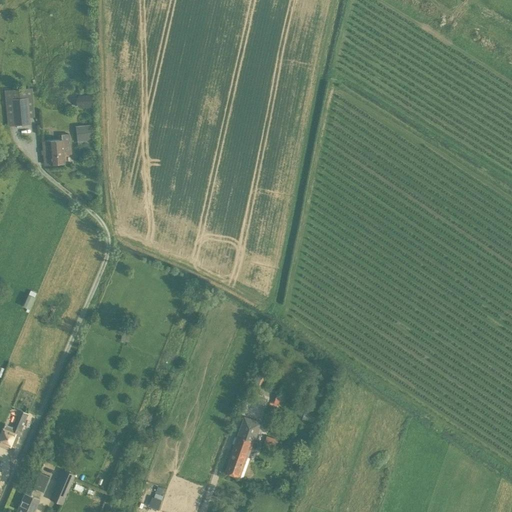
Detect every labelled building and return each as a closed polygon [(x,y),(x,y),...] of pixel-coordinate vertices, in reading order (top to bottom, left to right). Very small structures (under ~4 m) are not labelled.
[(91,94),(70,94),(69,105),(91,106),(91,94)] [(29,118),(30,117),(28,97),(10,99),(13,126),(30,124),(29,118)] [(73,141),(81,140),(84,140),(82,125),(72,125),(72,134),(73,141)] [(44,164),(64,162),(63,150),(71,150),(70,136),(61,137),(62,139),(42,141),(44,164)] [(36,293),(30,290),(23,306),(29,309),(36,293)] [(18,425),(25,410),(13,405),(6,420),(18,425)] [(248,457),(260,425),(243,419),(231,451),(232,451),(225,471),(239,476),(246,456),(248,457)] [(14,447),(20,431),(4,424),(3,428),(2,427),(0,431),(0,442),(10,447),(10,445),(14,447)] [(24,493),(15,511),(32,511),(39,499),(30,495),(33,488),(43,492),(49,476),(34,470),(24,493)] [(65,497),(74,475),(64,470),(55,492),(65,497)] [(155,493),(154,497),(151,496),(148,507),(158,510),(163,496),(155,493)]
